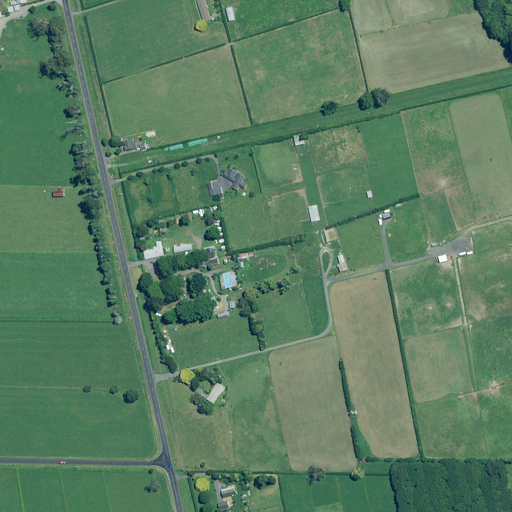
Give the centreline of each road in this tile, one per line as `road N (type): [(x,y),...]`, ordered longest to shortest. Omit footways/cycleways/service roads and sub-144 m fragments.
road 1 (tertiary): [(64,0),(168,461)]
road 2 (unclassified): [(0,460),(168,461)]
